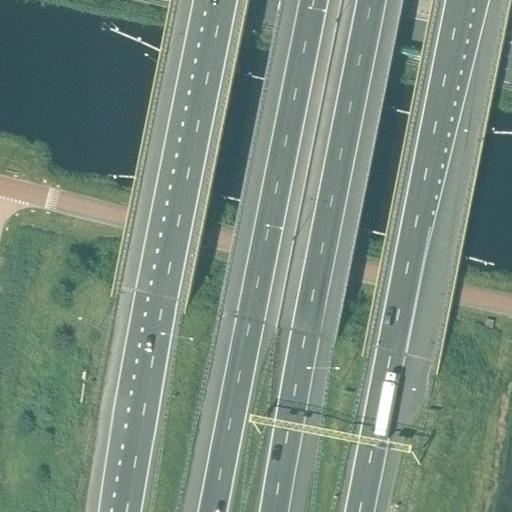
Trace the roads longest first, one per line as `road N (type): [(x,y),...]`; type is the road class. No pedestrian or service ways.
road 1 (tertiary): [(511,303),(0,187)]
road 2 (motorway): [(357,511),(460,0)]
road 3 (motorway): [(311,0),(212,511)]
road 4 (motorway): [(222,0),(125,511)]
road 5 (motorway): [(274,511),(369,0)]
road 6 (trunk): [(230,0),(511,70)]
